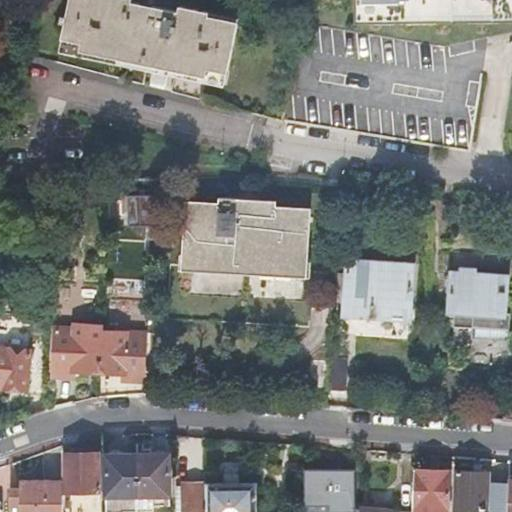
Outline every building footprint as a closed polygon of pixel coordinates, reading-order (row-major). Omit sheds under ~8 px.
[(181,95),(286,118),(302,38),(212,21),(213,16),(182,10),(180,16),(133,7),(134,1),(130,0),(104,0),(104,2),(94,0),(73,0),(64,49),(92,55),(91,61),(185,80),(181,95)] [(511,0),(358,0),(358,19),(511,18),(511,0)] [(286,118),(286,120),(470,149),(485,54),(305,24),(302,38),(286,118)] [(310,317),(332,320),(335,259),(307,258),(314,219),(240,208),(241,202),(223,198),(222,204),(199,201),(188,264),(176,262),(167,316),(307,337),(310,317)] [(344,328),(375,329),(376,318),(410,320),(412,277),(347,274),(344,328)] [(509,351),(511,323),(505,323),(507,287),(475,285),(475,281),(462,280),(461,284),(452,284),(450,326),(455,326),(455,336),(473,337),(473,349),(509,351)] [(376,318),(375,329),(409,331),(410,320),(376,318)] [(76,369),(100,371),(102,332),(102,326),(78,324),(77,331),(58,329),(57,373),(76,375),(76,369)] [(51,334),(0,329),(0,390),(28,392),(28,395),(47,396),(51,334)] [(102,332),(100,371),(125,372),(125,377),(145,378),(146,334),(102,332)] [(509,351),(473,349),(471,374),(508,375),(509,351)] [(330,357),(328,390),(346,391),(348,358),(330,357)] [(100,489),(100,452),(78,453),(62,453),(62,478),(62,488),(61,511),(103,511),(103,489),(100,489)] [(170,453),(138,454),(138,495),(139,511),(154,511),(154,507),(154,495),(170,495),(170,453)] [(139,511),(138,495),(138,454),(107,454),(108,511),(110,511),(124,511),(125,511),(139,511)] [(328,511),(355,511),(355,509),(356,469),(304,469),(304,507),(328,507),(328,511)] [(416,471),(416,509),(450,509),(450,470),(416,471)] [(455,473),(455,510),(488,510),(488,473),(455,473)] [(225,482),(183,482),(183,511),(255,511),(255,482),(235,481),(235,475),(226,475),(225,482)] [(61,511),(62,488),(62,478),(21,478),(21,490),(10,490),(9,511),(61,511)] [(170,495),(154,495),(154,507),(170,507),(170,495)]
